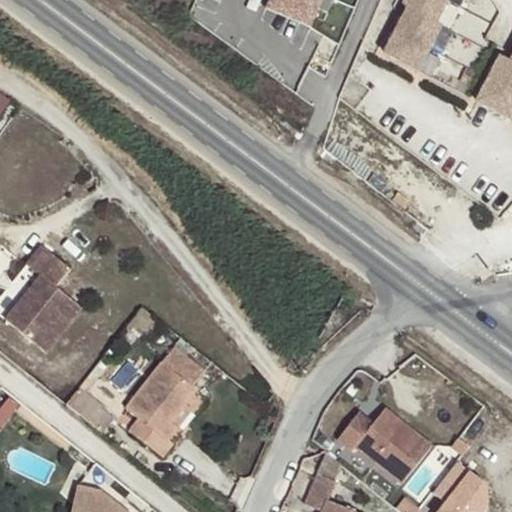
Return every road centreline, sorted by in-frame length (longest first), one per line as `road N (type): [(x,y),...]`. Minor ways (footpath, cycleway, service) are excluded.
road 1 (primary): [(37,0),(420,286)]
road 2 (residential): [(307,419),(107,152),(0,77)]
road 3 (residential): [(0,375),(171,511)]
road 4 (residential): [(307,419),(420,286)]
